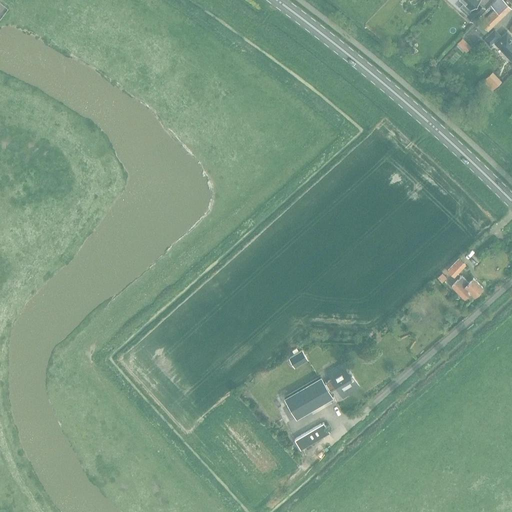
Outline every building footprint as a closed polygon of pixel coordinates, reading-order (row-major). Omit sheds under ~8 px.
[(479,0),(459,0),(470,9),(466,14),(467,16),(466,17),(472,22),(485,8),(479,2),(478,3),(477,2),(479,0)] [(480,23),(487,31),(501,17),(497,13),(504,7),(496,0),(492,0),(488,5),(493,10),(480,23)] [(511,37),(506,31),(494,43),(510,60),(511,58),(511,37)] [(459,46),(465,51),(470,46),(464,41),(459,46)] [(446,270),(452,277),(465,264),(458,258),(446,270)] [(436,277),(440,282),(445,277),(441,272),(436,277)] [(461,276),(451,286),(458,293),(464,299),(470,293),(474,296),(482,287),(472,278),(468,282),(461,276)] [(287,358),(292,367),(306,359),(300,350),(287,358)] [(341,362),(326,372),(331,380),(328,382),(332,389),(335,387),(342,398),(360,387),(352,374),(350,376),(341,362)] [(334,396),(323,375),(284,397),(295,418),(334,396)] [(294,438),(300,449),(329,432),(323,422),(294,438)]
